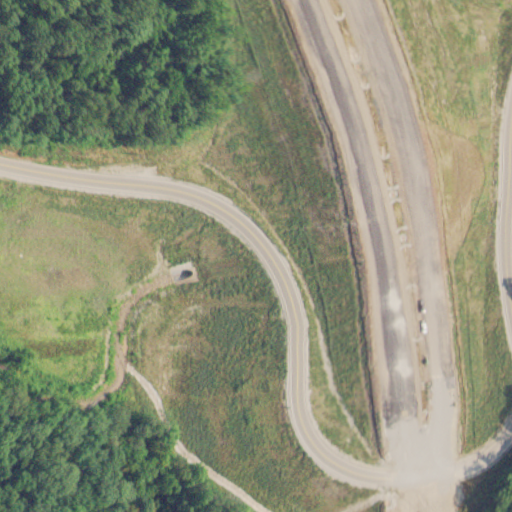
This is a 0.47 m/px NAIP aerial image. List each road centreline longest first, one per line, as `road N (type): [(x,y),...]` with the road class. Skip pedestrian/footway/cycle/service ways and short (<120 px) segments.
road 1 (residential): [(0,166),(191,194),(243,225),(281,269),(297,320),(306,429),(333,459),(380,477),(461,469),(511,423),(511,135)]
road 2 (trunk): [(306,0),(360,135),(394,312),(399,511)]
road 3 (trunk): [(436,511),(437,307),(401,114),(356,0)]
